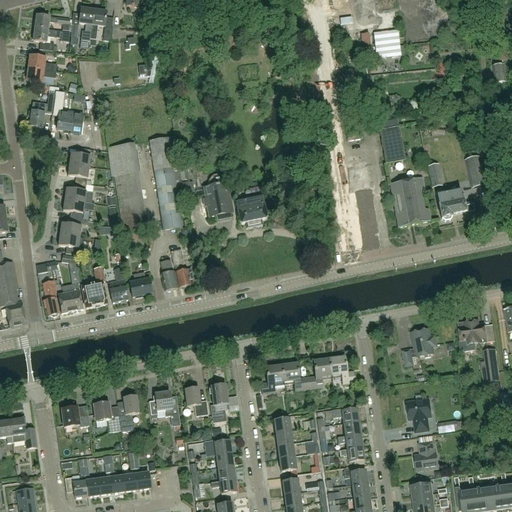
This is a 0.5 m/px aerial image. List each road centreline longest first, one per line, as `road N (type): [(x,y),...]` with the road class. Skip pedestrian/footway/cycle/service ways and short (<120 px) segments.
road 1 (tertiary): [(36,340),(349,272)]
road 2 (residential): [(313,0),(349,272)]
road 3 (residential): [(37,386),(237,345)]
road 4 (residential): [(387,511),(361,320)]
road 5 (residential): [(261,511),(237,345)]
road 6 (tertiary): [(349,272),(511,237)]
road 7 (residential): [(361,320),(511,291)]
road 8 (track): [(471,0),(489,121),(511,119)]
road 9 (residential): [(237,345),(361,320)]
road 10 (residential): [(55,511),(37,386)]
road 11 (residential): [(25,254),(47,238),(58,143)]
